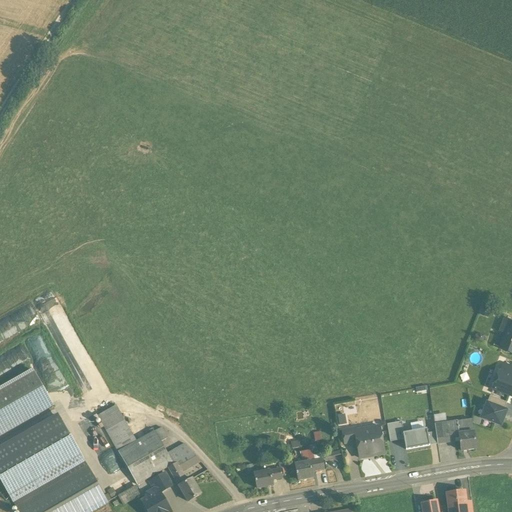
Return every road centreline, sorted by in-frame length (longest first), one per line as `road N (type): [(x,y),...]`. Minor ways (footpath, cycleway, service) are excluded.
road 1 (secondary): [(511,464),(248,509)]
road 2 (track): [(0,120),(76,0)]
